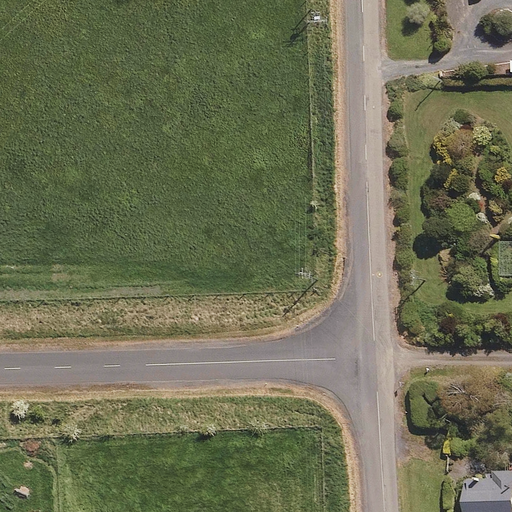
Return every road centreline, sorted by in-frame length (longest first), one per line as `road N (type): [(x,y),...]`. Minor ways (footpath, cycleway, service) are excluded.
road 1 (unclassified): [(0,366),(373,355)]
road 2 (unclassified): [(363,0),(373,355)]
road 3 (unclassified): [(373,355),(385,511)]
road 4 (unknown): [(373,355),(511,356)]
